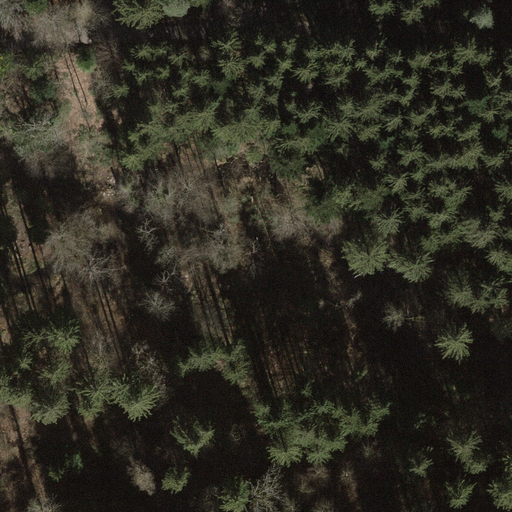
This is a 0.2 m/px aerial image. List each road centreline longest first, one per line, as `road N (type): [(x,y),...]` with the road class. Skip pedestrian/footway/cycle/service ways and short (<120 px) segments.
road 1 (track): [(511,24),(489,31),(94,33)]
road 2 (track): [(116,238),(0,147)]
